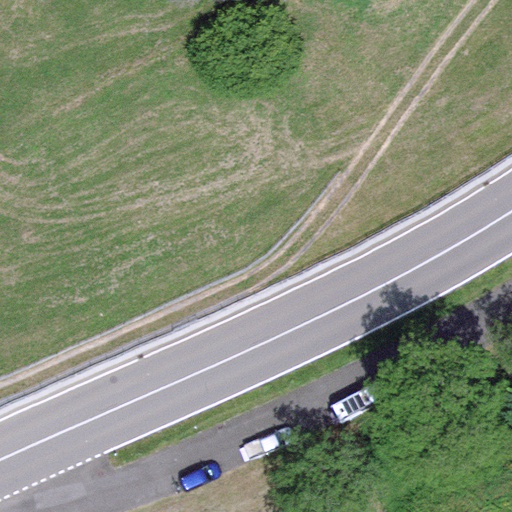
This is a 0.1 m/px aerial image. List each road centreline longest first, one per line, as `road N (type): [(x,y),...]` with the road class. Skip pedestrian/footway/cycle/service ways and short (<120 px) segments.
road 1 (track): [(0,397),(253,281),(302,241),(483,0)]
road 2 (primary): [(0,460),(343,305),(511,209)]
